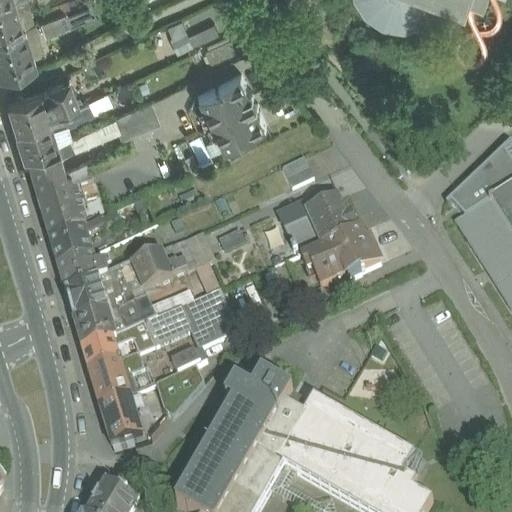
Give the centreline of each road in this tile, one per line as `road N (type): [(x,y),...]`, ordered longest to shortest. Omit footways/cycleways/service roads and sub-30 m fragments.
road 1 (residential): [(511,379),(410,212),(242,0)]
road 2 (secondary): [(54,511),(62,426),(37,326)]
road 3 (secondary): [(0,371),(20,439),(25,511)]
road 4 (secondary): [(37,326),(0,191)]
